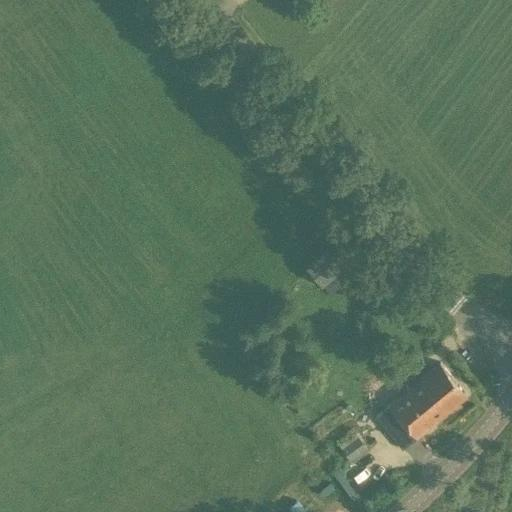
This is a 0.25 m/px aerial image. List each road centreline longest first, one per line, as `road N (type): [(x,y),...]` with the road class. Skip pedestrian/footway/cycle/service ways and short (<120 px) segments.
road 1 (tertiary): [(511,347),(462,313),(202,0)]
road 2 (tertiary): [(402,511),(511,400)]
